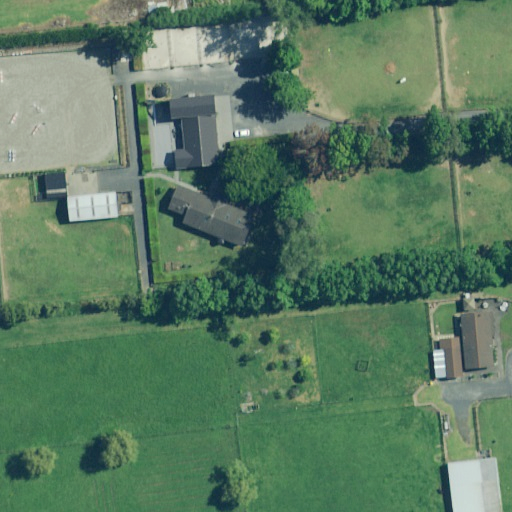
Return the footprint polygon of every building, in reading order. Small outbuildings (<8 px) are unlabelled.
[(184,152),(175,152),(176,169),(220,166),(215,93),(167,97),(169,121),(182,120),(184,152)] [(165,127),(148,128),(149,147),(166,145),(165,127)] [(255,215),(179,184),(168,211),(184,217),(182,223),(242,247),(255,215)] [(116,193),(70,197),(73,222),(118,217),(116,193)] [(461,300),(462,313),(466,369),(495,367),(491,302),(475,303),(475,300),(461,300)] [(441,348),(434,349),(436,378),(464,376),(461,337),(441,338),(441,348)] [(501,511),(496,459),(448,464),(452,511),(501,511)]
